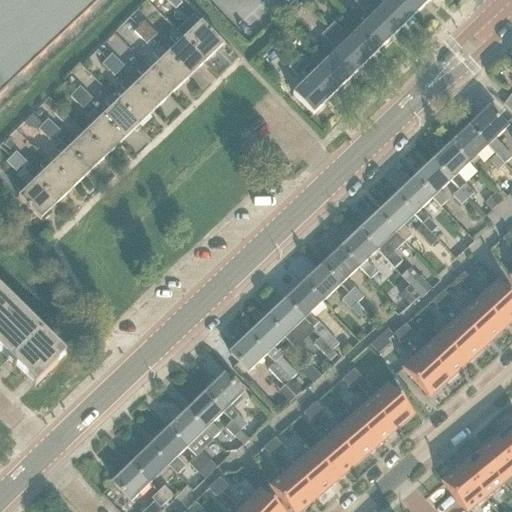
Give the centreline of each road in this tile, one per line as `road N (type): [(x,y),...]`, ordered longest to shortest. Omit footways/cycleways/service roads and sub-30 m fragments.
road 1 (secondary): [(42,455),(333,176)]
road 2 (secondary): [(333,176),(511,10)]
road 3 (residential): [(354,511),(511,374)]
